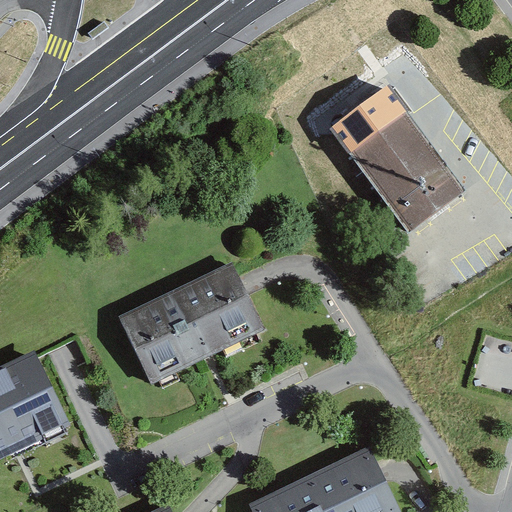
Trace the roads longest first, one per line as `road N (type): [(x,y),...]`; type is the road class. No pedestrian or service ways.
road 1 (primary): [(0,170),(228,0)]
road 2 (primary): [(70,0),(59,47),(0,144)]
